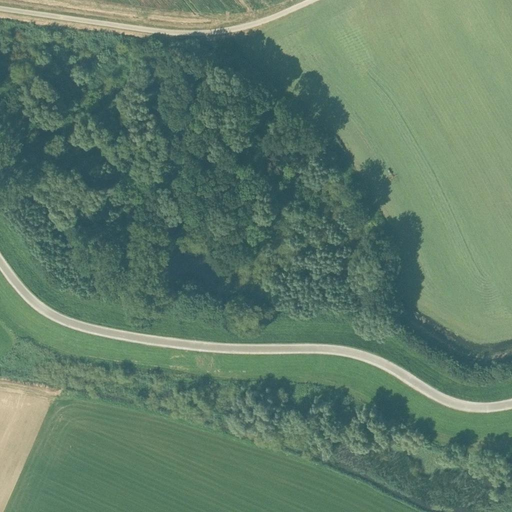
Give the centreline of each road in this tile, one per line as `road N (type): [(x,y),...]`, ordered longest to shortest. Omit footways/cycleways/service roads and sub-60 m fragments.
road 1 (unclassified): [(0,261),(35,304),(83,327),(222,349),(349,352),(449,403),(511,404)]
road 2 (unclassified): [(0,8),(211,31),(310,0)]
